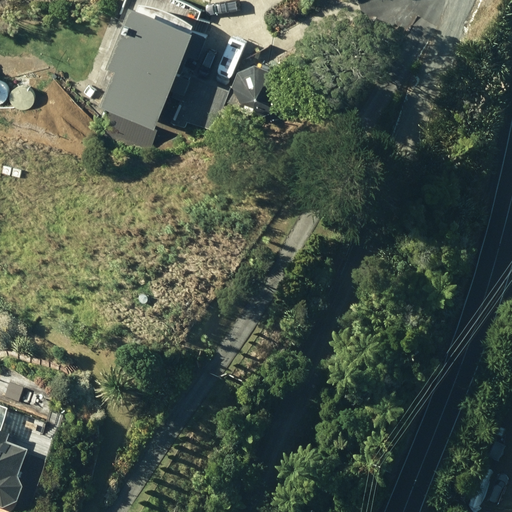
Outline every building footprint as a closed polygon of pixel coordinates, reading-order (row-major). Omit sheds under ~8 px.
[(115,67),(100,103),(153,125),(168,86),(176,89),(174,95),(183,98),(176,118),(188,124),(191,118),(207,125),(216,105),(250,118),(277,108),(283,89),(274,71),(258,65),(250,68),(241,72),(234,89),(225,85),(185,71),(191,54),(200,56),(208,35),(194,29),(190,27),(189,30),(129,6),(106,64),(115,67)] [(4,173),(12,175),(14,165),(6,164),(4,173)] [(14,175),(23,176),(25,168),(16,165),(14,175)] [(50,397),(12,380),(4,396),(43,413),(50,397)] [(0,505),(8,509),(22,503),(28,489),(23,480),(34,452),(12,444),(15,437),(0,430),(0,505)]
